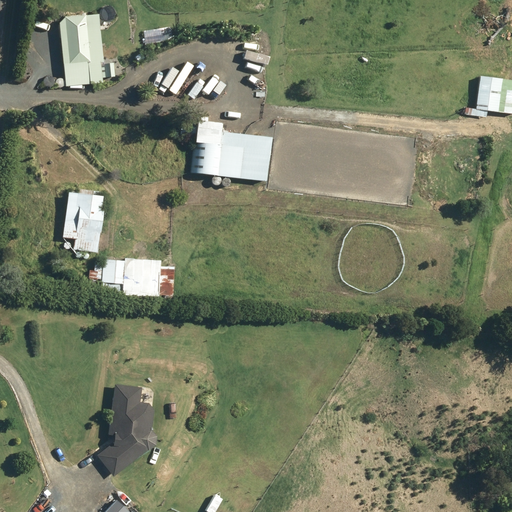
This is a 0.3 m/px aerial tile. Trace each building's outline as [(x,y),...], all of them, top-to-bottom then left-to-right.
[(66,18),(61,24),(67,87),(95,84),(96,90),(103,89),(102,83),(104,83),(102,62),(99,62),(97,40),(99,37),(103,37),(101,14),(66,18)] [(163,30),(144,30),(145,38),(142,38),(142,43),(170,42),(169,27),(163,27),(163,30)] [(476,77),(474,99),(490,101),(493,79),(476,77)] [(190,173),(247,180),(250,149),(193,142),(190,173)] [(64,239),(75,240),(74,250),(99,254),(105,210),(103,209),(105,197),(103,197),(104,193),(79,189),(78,192),(71,191),(64,239)] [(137,260),(137,258),(121,257),(121,261),(104,260),(103,265),(95,264),(95,271),(92,271),(91,279),(103,280),(102,295),(160,299),(161,296),(174,297),(176,267),(163,266),(163,261),(159,261),(159,255),(148,255),(147,260),(137,260)] [(116,384),(110,436),(117,437),(116,445),(113,445),(98,456),(115,477),(147,452),(150,452),(157,446),(158,437),(153,430),(155,410),(150,404),(141,403),(143,388),(116,384)] [(128,511),(116,501),(104,511),(128,511)]
